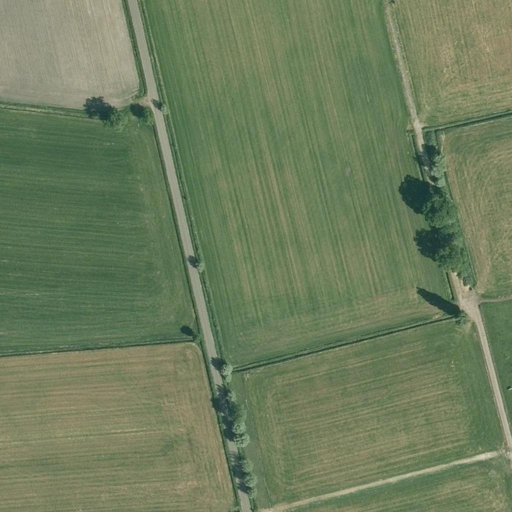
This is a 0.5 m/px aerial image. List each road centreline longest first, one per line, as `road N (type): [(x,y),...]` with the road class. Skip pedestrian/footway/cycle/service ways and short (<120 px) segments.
road 1 (unclassified): [(246,511),(132,0)]
road 2 (track): [(511,461),(479,333),(455,299),(415,136)]
road 3 (track): [(508,450),(348,491)]
